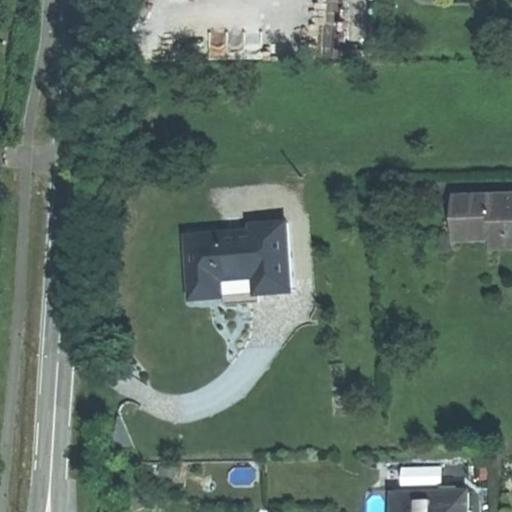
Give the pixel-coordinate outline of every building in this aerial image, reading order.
[(511,196),(458,198),(459,221),(497,220),(497,237),(497,247),(511,246),(511,196)] [(497,220),(459,221),(459,238),(497,237),(497,220)] [(296,290),(291,221),(255,224),(256,232),(194,237),(199,297),(229,294),(228,277),(262,275),(264,293),(296,290)] [(403,469),(405,485),(437,481),(434,465),(403,469)] [(440,493),(398,495),(398,511),(470,511),(470,492),(459,493),(440,493)]
